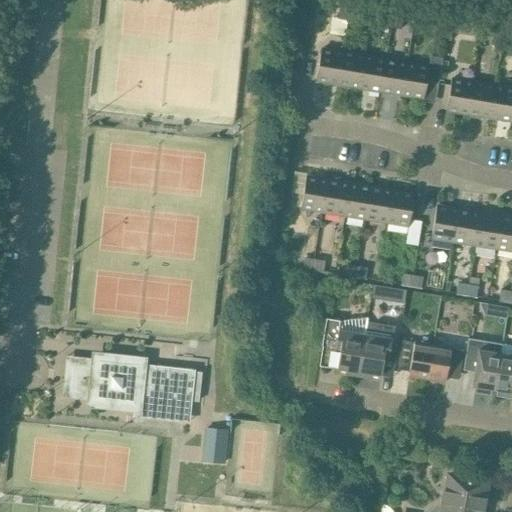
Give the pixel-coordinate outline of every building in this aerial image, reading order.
[(340,8),(339,20),(349,21),(351,9),(340,8)] [(351,9),(349,21),(359,23),(361,11),(351,9)] [(391,28),(393,16),(383,15),(381,27),(391,28)] [(403,18),(393,16),(391,28),(401,30),(403,18)] [(447,32),(449,20),(439,19),(437,31),(447,32)] [(449,20),(447,32),(457,34),(471,36),(473,24),(459,22),(449,20)] [(502,46),(504,34),(494,32),(491,45),(502,46)] [(511,35),(504,34),(502,46),(511,48),(511,35)] [(338,84),(343,53),(321,49),(316,80),(338,84)] [(359,87),(365,56),(343,53),(338,84),(359,87)] [(365,56),(359,87),(381,91),(386,60),(365,56)] [(429,67),(407,63),(402,94),(424,98),(427,83),(438,85),(443,58),(431,56),(429,67)] [(402,94),(407,63),(386,60),(381,91),(402,94)] [(446,110),(468,113),(473,83),(451,79),(446,110)] [(490,117),(495,86),(473,83),(468,113),(490,117)] [(511,120),(511,115),(511,88),(495,86),(490,117),(511,120)] [(301,207),(323,211),(328,180),(306,177),(301,207)] [(328,180),(323,211),(344,215),(350,184),(328,180)] [(366,218),(371,187),(350,184),(344,215),(366,218)] [(387,222),(392,191),(371,187),(366,218),(387,222)] [(392,191),(387,222),(409,225),(414,194),(392,191)] [(431,237),(453,241),(458,210),(437,206),(431,237)] [(453,241),(475,244),(480,213),(458,210),(453,241)] [(501,217),(480,213),(475,244),(496,248),(501,217)] [(496,248),(511,250),(511,218),(501,217),(496,248)] [(314,272),(315,259),(306,258),(304,270),(314,272)] [(325,260),(315,259),(314,272),(324,273),(325,260)] [(346,277),(356,279),(358,267),(348,265),(346,277)] [(358,267),(356,279),(366,281),(368,268),(358,267)] [(413,275),(403,274),(401,286),(411,288),(413,275)] [(424,277),(413,275),(411,288),(422,289),(424,277)] [(466,297),(469,284),(458,283),(456,295),(466,297)] [(479,286),(469,284),(466,297),(477,299),(479,286)] [(392,288),(373,285),(371,298),(390,301),(392,288)] [(509,304),(511,291),(501,290),(499,302),(509,304)] [(345,374),(358,376),(365,334),(366,334),(369,319),(340,322),(327,320),(323,346),(340,349),(337,369),(346,370),(345,374)] [(365,334),(359,376),(372,378),(373,374),(381,376),(384,356),(389,357),(392,339),(394,327),(368,323),(366,334),(365,334)] [(468,339),(464,364),(476,366),(472,387),(475,387),(475,393),(491,395),(492,390),(495,390),(501,353),(502,344),(489,342),(468,339)] [(427,379),(433,345),(402,341),(398,365),(410,367),(409,376),(427,379)] [(501,353),(495,390),(497,391),(496,397),(511,399),(511,345),(502,344),(501,353)] [(463,350),(433,345),(427,379),(446,382),(447,372),(460,374),(463,350)] [(202,373),(195,372),(195,370),(155,366),(155,370),(139,368),(139,365),(99,360),(99,369),(75,366),(71,390),(95,392),(94,400),(134,404),(134,401),(150,402),(150,406),(190,410),(191,400),(198,401),(202,373)] [(223,463),(226,431),(206,429),(203,461),(223,463)] [(482,511),(488,482),(448,475),(441,511),(482,511)]
